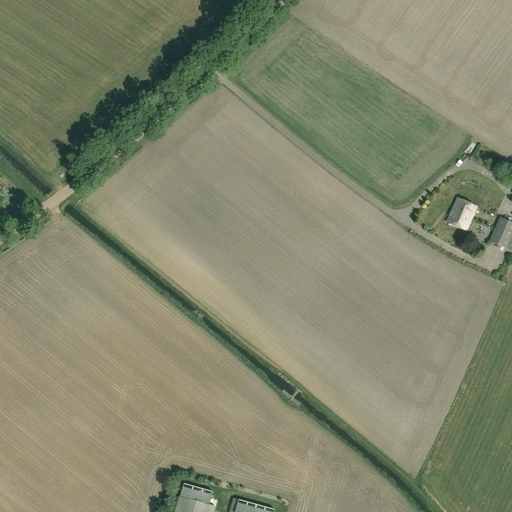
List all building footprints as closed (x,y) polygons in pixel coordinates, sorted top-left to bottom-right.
[(458,199),(453,211),(472,219),(477,207),(458,199)] [(467,231),(472,219),(453,211),(448,223),(467,231)] [(511,222),(501,218),(496,230),(511,236),(511,222)] [(507,249),(511,236),(496,230),(490,242),(507,249)] [(189,494),(187,500),(178,498),(173,511),(213,511),(215,508),(206,505),(208,499),(189,494)] [(274,511),(229,499),(226,511),(230,511),(274,511)]
